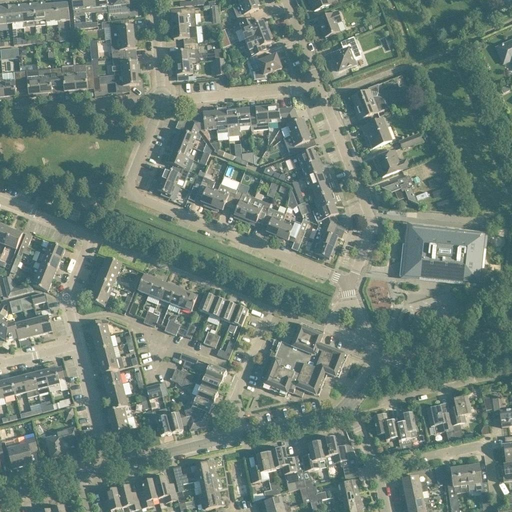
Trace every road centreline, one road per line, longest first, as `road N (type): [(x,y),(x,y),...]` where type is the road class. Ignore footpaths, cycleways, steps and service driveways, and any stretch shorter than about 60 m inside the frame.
road 1 (residential): [(351,284),(138,198),(132,180),(159,99)]
road 2 (residential): [(322,86),(371,220),(351,284)]
road 3 (residential): [(78,344),(66,298),(86,238),(0,199)]
road 4 (residential): [(81,475),(245,434)]
road 5 (residential): [(159,99),(322,86)]
road 6 (residential): [(0,114),(159,99)]
road 7 (residential): [(245,434),(241,379),(270,307)]
road 8 (residential): [(382,403),(466,383),(473,372),(466,343)]
